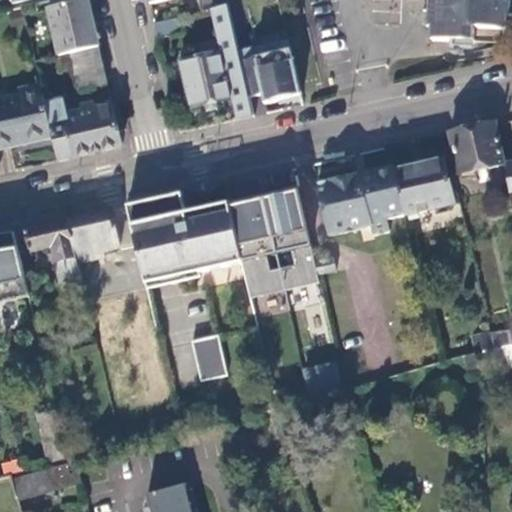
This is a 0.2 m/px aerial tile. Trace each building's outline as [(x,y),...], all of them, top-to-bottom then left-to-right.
[(11,0),(14,11),(48,3),(62,0),(11,0)] [(62,0),(48,3),(61,57),(71,54),(100,48),(92,15),(88,0),(62,0)] [(201,0),(203,12),(229,6),(227,0),(201,0)] [(435,0),(433,41),(476,43),(477,29),(508,31),(510,0),(435,0)] [(182,18),(157,24),(160,39),(186,32),(182,18)] [(508,44),(508,31),(477,29),(476,43),(508,44)] [(287,32),(237,43),(240,53),(289,41),(287,32)] [(289,41),(240,53),(249,92),(261,89),(263,96),(265,105),(302,97),(296,72),(289,41)] [(102,55),(100,48),(71,54),(75,72),(105,66),(102,55)] [(183,62),(194,108),(235,99),(225,53),(183,62)] [(108,84),(105,66),(75,72),(79,91),(108,84)] [(0,104),(0,149),(54,137),(46,103),(42,87),(22,92),(23,99),(0,104)] [(261,89),(249,92),(250,99),(263,96),(261,89)] [(68,159),(123,146),(113,101),(98,104),(96,100),(82,104),(83,108),(70,112),(67,98),(46,103),(54,137),(60,161),(68,159)] [(460,175),(505,165),(498,125),(477,129),(451,135),(460,175)] [(445,161),(398,171),(397,171),(407,216),(409,216),(456,205),(445,161)] [(407,216),(397,171),(396,168),(377,172),(377,175),(359,179),(359,177),(320,186),(331,238),(371,229),(373,238),(391,234),(389,225),(408,221),(407,216)] [(485,216),(506,213),(502,189),(481,193),(485,216)] [(297,191),(231,205),(245,263),(252,297),(318,282),(297,191)] [(245,263),(231,205),(197,214),(202,239),(193,242),(187,216),(183,196),(140,206),(128,209),(148,291),(203,278),(202,274),(245,263)] [(91,217),(70,222),(80,265),(88,263),(86,257),(121,249),(112,212),(91,217)] [(197,214),(187,216),(193,242),(202,239),(197,214)] [(39,229),(17,234),(21,255),(54,248),(64,288),(84,284),(80,265),(70,222),(39,229)] [(0,299),(30,293),(21,255),(17,234),(0,237),(0,299)] [(316,264),(319,277),(338,273),(335,260),(316,264)] [(511,330),(495,334),(498,349),(500,349),(511,346),(511,330)] [(222,337),(195,343),(204,383),(231,377),(222,337)] [(511,346),(500,349),(504,360),(506,371),(511,369),(511,346)] [(498,349),(480,353),(481,365),(504,360),(500,349),(498,349)] [(308,391),(340,384),(335,361),(303,368),(308,391)] [(339,394),(321,398),(323,409),(342,403),(339,394)] [(49,463),(68,459),(57,411),(39,415),(49,463)] [(177,414),(148,423),(153,439),(181,431),(177,414)] [(22,459),(0,464),(0,479),(26,472),(22,459)] [(82,485),(77,466),(13,482),(19,502),(82,485)] [(189,511),(183,487),(146,496),(150,511),(189,511)]
